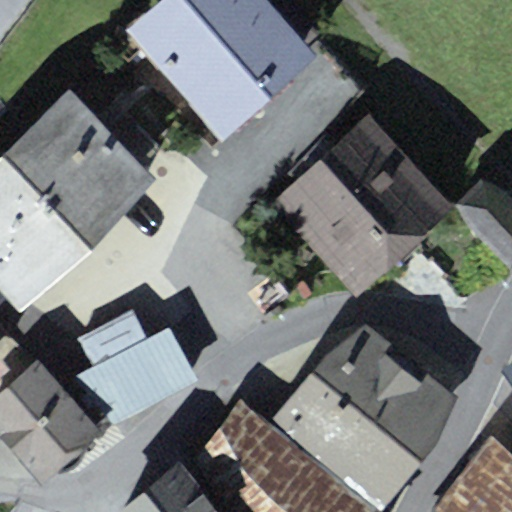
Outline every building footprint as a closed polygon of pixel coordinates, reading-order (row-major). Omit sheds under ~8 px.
[(278,0),(146,0),(132,12),(222,118),(314,41),(278,0)] [(178,168),(88,73),(0,155),(0,253),(40,296),(178,168)] [(441,196),(365,111),(284,184),(360,268),(441,196)] [(511,187),(498,173),(465,204),(511,252),(511,251),(511,187)] [(192,363),(167,317),(81,363),(106,409),(192,363)] [(446,393),(360,325),(286,418),(383,495),(427,434),(446,393)] [(0,331),(0,363),(16,350),(0,331)] [(100,417),(40,352),(0,387),(0,426),(41,471),(100,417)] [(372,511),(242,405),(200,458),(235,511),(372,511)] [(511,511),(511,445),(452,511),(453,511),(511,511)] [(218,511),(179,465),(122,511),(218,511)]
